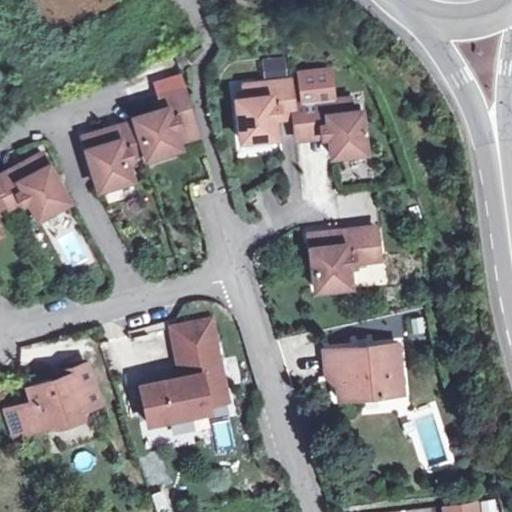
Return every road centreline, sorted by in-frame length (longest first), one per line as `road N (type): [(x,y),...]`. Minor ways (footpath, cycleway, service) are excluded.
road 1 (residential): [(311,511),(236,276)]
road 2 (secondary): [(432,22),(484,146),(505,222)]
road 3 (residential): [(132,300),(54,117)]
road 4 (secondary): [(505,222),(511,47)]
road 5 (residential): [(0,332),(132,300)]
